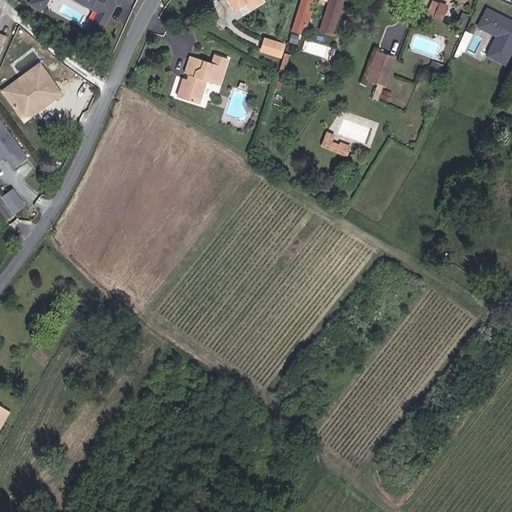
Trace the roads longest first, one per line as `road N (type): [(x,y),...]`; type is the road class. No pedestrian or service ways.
road 1 (unclassified): [(153,0),(67,185),(0,292)]
road 2 (unknown): [(0,9),(110,96)]
